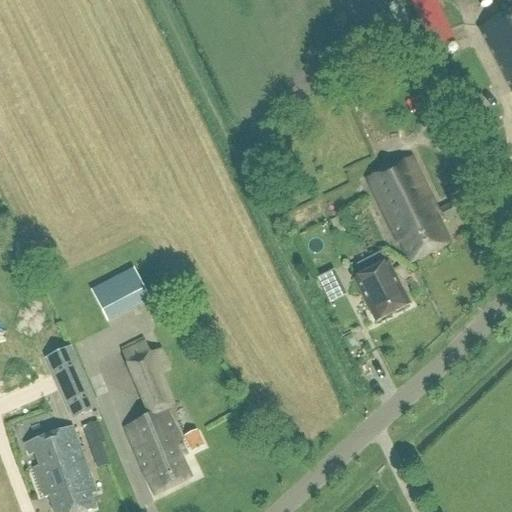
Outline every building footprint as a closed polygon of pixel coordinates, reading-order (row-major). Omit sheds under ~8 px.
[(407,0),(431,51),(453,41),(434,0),(407,0)] [(511,12),(479,30),(511,93),(511,12)] [(489,124),(493,122),(485,107),(481,109),(482,111),(472,116),(480,132),(491,127),(489,124)] [(470,121),(464,124),(461,126),(467,138),(477,134),(470,121)] [(367,180),(398,245),(401,244),(411,265),(449,246),(434,215),(437,214),(411,159),(367,180)] [(445,224),(466,212),(460,201),(439,211),(445,224)] [(376,324),(410,306),(387,264),(382,253),(357,266),(362,277),(353,282),(376,324)] [(133,269),(91,291),(107,321),(149,299),(133,269)] [(339,339),(345,351),(358,344),(351,332),(339,339)] [(155,497),(191,480),(181,460),(186,457),(178,441),(177,437),(164,412),(172,408),(159,376),(169,372),(161,352),(150,356),(143,340),(121,350),(149,418),(126,430),(146,477),(145,477),(155,497)] [(93,410),(78,415),(89,449),(100,445),(104,444),(93,410)] [(25,445),(29,457),(34,455),(38,467),(33,469),(44,499),(49,498),(54,511),(90,511),(95,510),(91,497),(96,495),(72,428),(25,445)] [(196,432),(185,438),(192,454),(204,448),(196,432)] [(89,449),(92,457),(103,453),(100,445),(89,449)]
